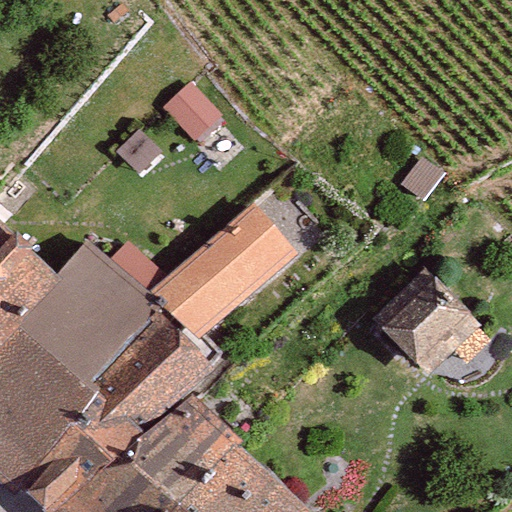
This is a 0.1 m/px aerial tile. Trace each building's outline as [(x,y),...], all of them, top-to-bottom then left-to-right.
[(176,106),(200,141),(221,127),(197,92),(176,106)] [(200,342),(299,256),(254,204),(155,291),(200,342)] [(0,222),(0,351),(59,276),(0,222)] [(59,276),(0,351),(0,484),(15,498),(21,490),(85,407),(159,312),(164,305),(91,235),(59,276)] [(432,373),(483,320),(438,275),(386,328),(432,373)] [(196,396),(219,374),(166,319),(159,312),(85,407),(134,457),(196,396)] [(191,511),(243,454),(251,444),(196,396),(134,457),(72,511),(191,511)] [(85,407),(21,490),(45,511),(72,511),(134,457),(85,407)] [(309,511),(243,454),(191,511),(309,511)]
